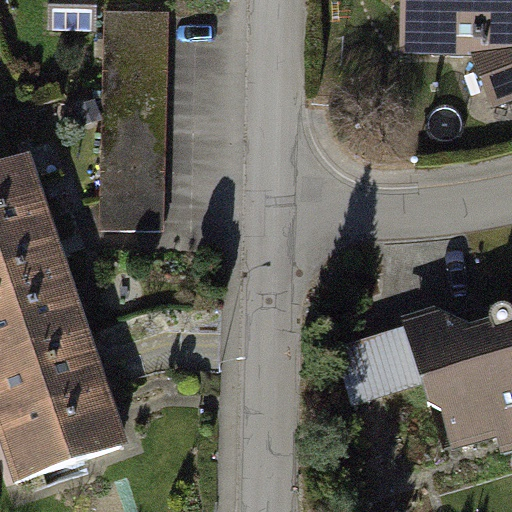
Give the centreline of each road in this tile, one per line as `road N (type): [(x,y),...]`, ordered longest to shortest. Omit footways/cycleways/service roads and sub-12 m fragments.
road 1 (residential): [(283,218),(273,511)]
road 2 (residential): [(511,199),(450,212),(283,218)]
road 3 (residential): [(284,0),(283,218)]
